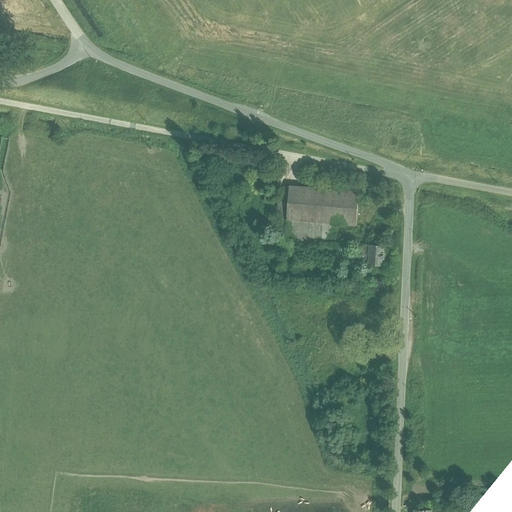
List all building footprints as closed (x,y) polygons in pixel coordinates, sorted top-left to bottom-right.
[(331,190),(348,191),(349,183),(331,181),(331,190)] [(348,191),(331,190),(289,186),(289,191),(279,191),(276,228),(286,229),(285,240),(320,242),(319,252),(342,253),(342,243),(334,242),(336,225),(356,226),(359,192),(348,191)] [(359,243),(359,251),(362,252),(361,265),(384,266),(385,246),(369,245),(369,244),(359,243)] [(429,283),(428,313),(466,315),(467,284),(429,283)] [(511,327),(429,325),(428,353),(511,355),(511,327)]
